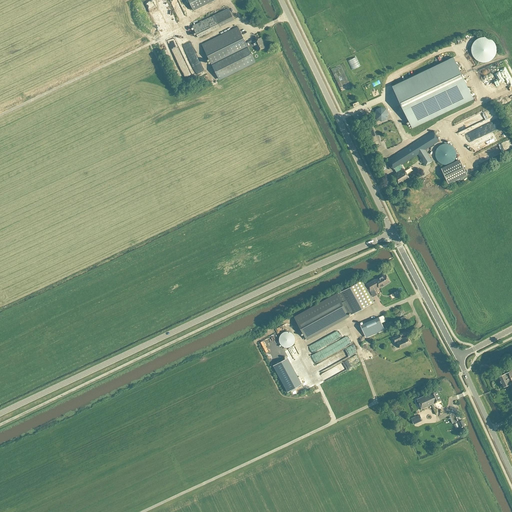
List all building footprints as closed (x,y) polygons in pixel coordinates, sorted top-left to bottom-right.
[(199,15),(225,4),(223,0),(187,0),(193,12),(197,11),(199,15)] [(152,7),(148,9),(153,20),(157,19),(152,7)] [(228,9),(192,27),(198,38),(234,20),(228,9)] [(254,41),(253,39),(245,43),(237,27),(201,45),(219,79),(255,62),(250,52),(256,49),(257,48),(254,41)] [(472,44),(471,50),(472,55),(475,59),(480,62),(484,62),(489,61),(493,58),(495,55),(496,50),(495,45),(492,41),(488,38),(483,37),(478,38),(475,41),(472,44)] [(260,38),(254,41),(257,48),(256,49),(257,51),(265,48),(262,42),(260,38)] [(355,57),(347,61),(352,70),(359,67),(355,57)] [(412,128),(473,99),(453,58),(392,87),(412,128)] [(376,110),(374,115),(376,120),(381,121),(386,119),(388,114),(386,109),(381,108),(376,110)] [(457,133),(477,128),(475,120),(452,126),(453,131),(456,130),(457,133)] [(397,133),(403,131),(399,122),(394,124),(397,133)] [(368,129),(369,132),(372,132),(374,147),(379,146),(375,128),(368,129)] [(425,150),(439,141),(433,131),(403,150),(387,160),(393,170),(394,169),(397,173),(393,175),(399,185),(409,179),(403,169),(401,165),(418,154),(425,166),(432,162),(425,150)] [(485,147),(502,141),(500,136),(483,142),(485,147)] [(384,144),(387,150),(396,147),(393,140),(384,144)] [(456,154),(456,152),(455,151),(455,149),(454,148),(453,147),(452,146),(451,145),(449,145),(448,144),(447,144),(445,144),(443,144),(441,145),(440,146),(438,147),(437,148),(436,150),(435,151),(435,153),(435,155),(435,157),(435,158),(436,159),(437,160),(438,162),(439,163),(441,164),(442,164),(444,165),(445,165),(447,165),(448,165),(450,164),(451,163),(452,163),(453,162),(454,161),(455,159),(455,158),(456,157),(456,154)] [(460,161),(441,169),(448,183),(466,174),(460,161)] [(296,316),(294,317),(306,340),(308,339),(320,332),(349,317),(349,316),(347,313),(349,312),(351,315),(373,303),(367,291),(369,290),(370,291),(378,286),(380,288),(385,285),(390,282),(385,275),(375,280),(366,285),(369,289),(367,290),(362,281),(339,293),(320,303),(296,316)] [(384,328),(379,317),(360,325),(365,336),(384,328)] [(285,348),(287,348),(288,348),(289,347),(291,347),(292,346),(293,345),(293,344),(294,343),(294,341),(295,340),(295,339),(294,337),(294,336),(293,335),(292,334),(291,333),(290,332),(289,332),(287,332),(286,332),(285,332),(283,332),(282,333),(281,334),(280,335),(279,336),(279,337),(279,339),(279,340),(279,341),(279,343),(280,344),(281,345),(282,346),(283,347),(284,347),(285,348)] [(400,349),(410,344),(407,337),(402,339),(400,335),(392,339),(394,342),(397,341),(400,349)] [(328,365),(331,372),(353,362),(349,355),(328,365)] [(287,358),(273,366),(287,392),(301,385),(287,358)] [(505,374),(498,377),(503,388),(510,384),(509,381),(511,380),(511,382),(511,370),(507,373),(509,375),(506,376),(505,374)] [(326,381),(329,388),(346,381),(343,374),(326,381)] [(434,404),(440,401),(436,390),(429,393),(430,394),(417,400),(421,409),(434,403),(434,404)] [(422,421),(419,415),(411,419),(413,425),(422,421)]
